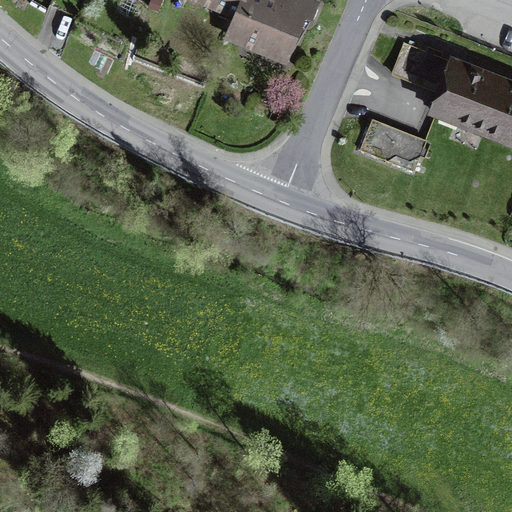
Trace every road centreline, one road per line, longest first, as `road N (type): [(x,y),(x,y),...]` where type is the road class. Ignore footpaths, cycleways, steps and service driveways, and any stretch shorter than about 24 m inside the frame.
road 1 (tertiary): [(281,201),(89,106),(0,34)]
road 2 (tertiary): [(511,277),(281,201)]
road 3 (residential): [(369,0),(281,201)]
